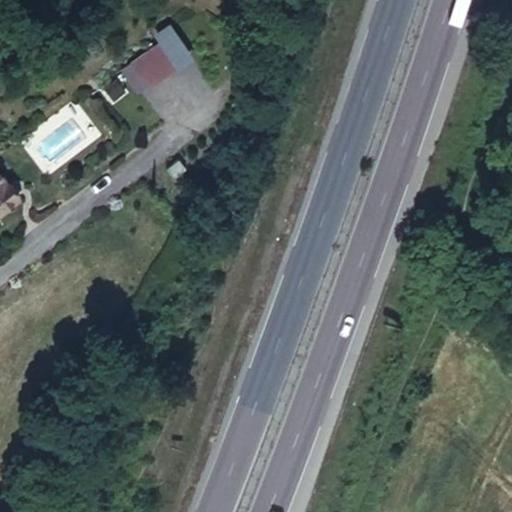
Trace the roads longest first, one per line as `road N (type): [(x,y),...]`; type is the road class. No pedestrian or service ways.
road 1 (motorway): [(262,511),(450,0)]
road 2 (motorway): [(396,0),(212,511)]
road 3 (track): [(348,511),(429,307),(511,58)]
